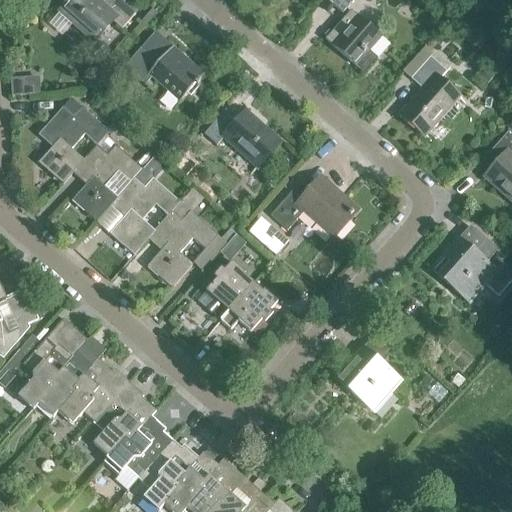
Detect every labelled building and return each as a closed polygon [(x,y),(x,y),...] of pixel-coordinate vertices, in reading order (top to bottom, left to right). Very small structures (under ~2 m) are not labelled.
[(117,0),(111,0),(105,8),(96,0),(69,0),(58,13),(93,44),(112,22),(121,30),(134,15),(117,0)] [(335,0),(331,5),(341,14),(353,0),(335,0)] [(350,11),(324,40),(354,67),(380,38),(350,11)] [(146,85),(145,84),(151,78),(178,103),(172,110),(173,110),(194,86),(196,88),(199,84),(197,83),(204,75),(203,75),(202,75),(188,63),(187,65),(181,60),(183,58),(172,49),(173,48),(172,47),(158,63),(141,48),(124,67),(145,86),(146,85)] [(410,123),(418,129),(425,135),(458,98),(438,81),(445,72),(429,58),(410,80),(422,90),(398,117),(408,125),(410,123)] [(482,68),(473,78),(487,91),(496,80),(482,68)] [(40,133),(54,146),(38,164),(62,186),(75,172),(96,147),(108,134),(81,109),(72,119),(62,109),(40,133)] [(225,111),(203,135),(216,147),(223,139),(256,169),(279,143),(244,113),(237,121),(225,111)] [(498,164),(483,181),(483,182),(486,180),(511,203),(511,133),(509,130),(488,154),(498,164)] [(96,147),(75,172),(88,183),(71,202),(96,224),(112,205),(133,181),(142,171),(114,147),(106,156),(96,147)] [(147,154),(138,164),(144,169),(153,159),(147,154)] [(155,161),(148,169),(158,177),(165,169),(155,161)] [(112,205),(125,216),(109,235),(133,257),(150,238),(171,214),(179,204),(152,180),(143,189),(133,181),(112,205)] [(298,184),(270,217),(286,232),(303,212),(317,225),(319,223),(333,236),(348,218),(349,219),(352,215),(355,210),(321,180),(309,193),(298,184)] [(171,214),(150,238),(163,250),(146,268),(170,290),(191,266),(179,255),(192,240),(205,251),(217,237),(189,213),(181,222),(171,214)] [(261,220),(248,234),(267,250),(279,236),(261,220)] [(495,272),(473,253),(483,241),(468,228),(448,250),(452,253),(448,258),(444,255),(441,258),(444,261),(434,273),(431,270),(430,271),(467,304),(484,285),(497,297),(511,280),(511,277),(500,267),(495,272)] [(235,236),(219,254),(229,263),(245,245),(235,236)] [(209,314),(220,323),(253,285),(243,277),(244,275),(231,264),(204,294),(217,305),(209,314)] [(12,275),(2,280),(5,288),(15,283),(12,275)] [(253,285),(220,323),(230,332),(238,323),(251,334),(277,304),(263,292),(262,293),(253,285)] [(0,357),(2,359),(27,329),(26,326),(41,319),(35,306),(31,308),(23,290),(5,298),(5,299),(0,301),(0,357)] [(32,412),(37,406),(53,388),(49,385),(72,359),(58,346),(71,331),(61,322),(22,366),(32,374),(32,381),(17,398),(32,412)] [(356,362),(352,367),(348,364),(345,367),(348,370),(337,382),(372,413),(399,381),(362,348),(353,359),(356,362)] [(52,419),(57,413),(56,413),(72,395),(69,392),(91,366),(77,353),(72,359),(49,385),(53,388),(37,406),(52,419)] [(82,414),(93,423),(128,383),(113,370),(111,373),(96,360),(91,366),(69,392),(72,395),(56,413),(57,413),(71,426),(82,414)] [(227,374),(234,380),(240,373),(234,367),(227,374)] [(93,445),(107,458),(108,458),(123,440),(127,443),(149,417),(150,418),(155,412),(140,399),(142,396),(128,383),(93,423),(103,433),(93,445)] [(125,469),(137,480),(171,441),(162,433),(164,430),(150,418),(149,417),(127,443),(123,440),(108,458),(107,458),(102,463),(118,477),(125,469)] [(157,511),(163,507),(162,506),(178,488),(175,486),(197,460),(197,459),(182,446),(180,449),(171,441),(137,480),(149,491),(142,499),(157,511)] [(168,511),(183,511),(198,496),(194,493),(217,467),(202,454),(197,459),(197,460),(175,486),(178,488),(162,506),(163,507),(168,511)] [(183,511),(209,511),(217,503),(220,506),(243,480),(222,461),(217,467),(194,493),(198,496),(183,511)] [(209,511),(241,511),(253,498),(253,499),(259,493),(243,480),(220,506),(217,503),(209,511)] [(267,511),(273,506),(263,497),(258,503),(253,499),(253,498),(241,511),(267,511)] [(292,511),(279,500),(273,506),(267,511),(292,511)]
